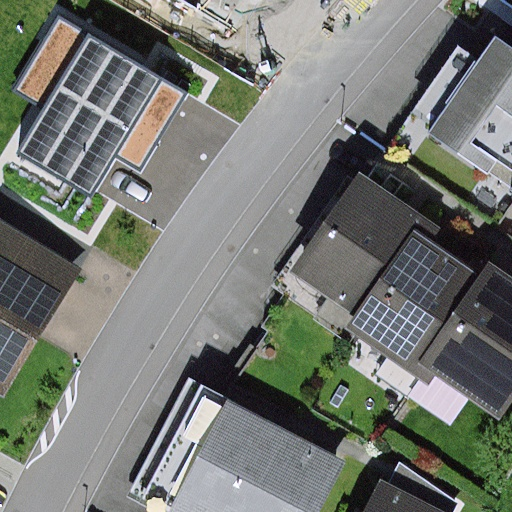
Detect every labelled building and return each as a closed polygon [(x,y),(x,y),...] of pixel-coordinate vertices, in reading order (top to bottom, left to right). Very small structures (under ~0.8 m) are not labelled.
[(187,93),(57,20),(15,93),(45,110),(21,153),(93,194),(113,160),(140,175),(187,93)] [(511,45),(499,37),(431,135),(511,190),(511,45)] [(318,320),(350,342),(357,331),(352,328),(425,216),(363,173),(295,274),(332,299),(318,320)] [(0,393),(7,398),(83,271),(0,220),(0,200),(0,199),(0,393)] [(446,229),(425,216),(352,328),(357,331),(423,373),(489,273),(439,240),(446,229)] [(489,273),(423,373),(405,400),(453,431),(471,403),(503,424),(511,409),(511,279),(493,267),(489,273)] [(325,511),(350,464),(190,382),(131,497),(160,511),(325,511)] [(389,485),(383,482),(366,511),(363,511),(356,508),(354,511),(457,511),(462,504),(401,463),(389,485)]
